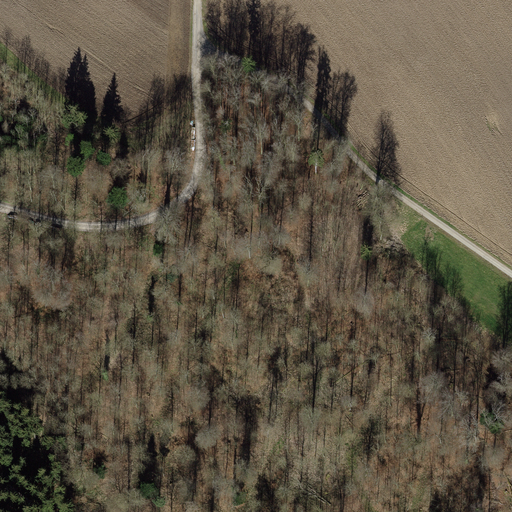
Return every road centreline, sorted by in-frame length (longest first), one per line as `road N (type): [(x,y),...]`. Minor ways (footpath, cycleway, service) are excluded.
road 1 (track): [(511,272),(374,175),(298,97),(193,44),(196,0)]
road 2 (track): [(0,209),(96,228),(164,213),(192,173),(193,44)]
